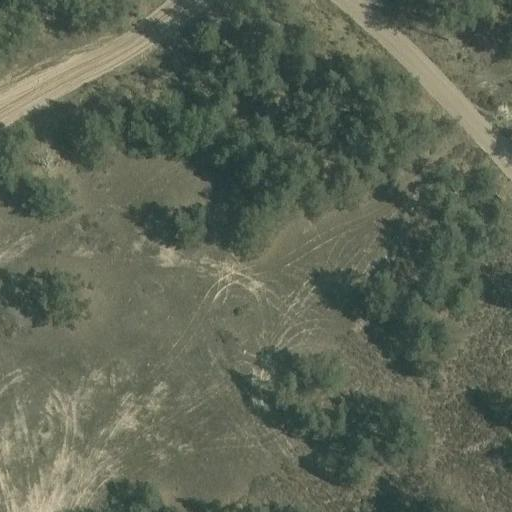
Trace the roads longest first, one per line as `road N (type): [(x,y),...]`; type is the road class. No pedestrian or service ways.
road 1 (unknown): [(348,0),(511,170)]
road 2 (track): [(188,0),(109,59),(0,119)]
